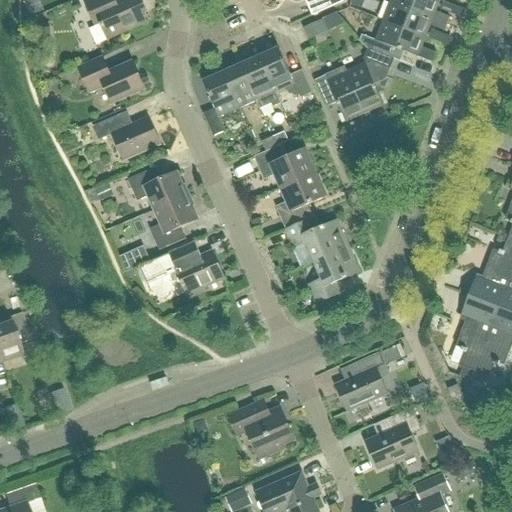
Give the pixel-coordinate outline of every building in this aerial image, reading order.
[(98,16),(101,23),(97,25),(93,27),(91,33),(97,45),(108,40),(147,23),(141,10),(145,8),(141,0),(122,0),(116,3),(115,0),(86,0),(84,1),(92,19),(98,16)] [(294,0),(314,0),(316,3),(320,13),(343,3),(344,0),(291,0),(292,1),(294,0)] [(391,2),(391,3),(448,25),(450,18),(436,12),(440,0),(394,0),(393,3),(391,2)] [(445,31),(448,25),(391,3),(393,4),(386,22),(384,21),(384,22),(426,38),(431,26),(445,31)] [(422,48),(426,38),(384,22),(385,23),(379,41),(377,40),(376,41),(357,34),(357,46),(367,50),(394,60),(398,50),(433,63),(436,53),(422,48)] [(279,49),(261,57),(276,93),(287,88),(290,94),(299,95),(301,99),(313,94),(303,71),(291,76),(279,49)] [(347,72),(347,73),(365,114),(366,114),(365,112),(382,104),(383,106),(384,106),(379,94),(383,92),(387,83),(386,81),(387,80),(394,60),(367,50),(363,60),(365,64),(365,65),(366,66),(348,74),(347,72)] [(242,66),(257,101),(260,108),(271,103),(273,107),(281,103),(276,93),(261,57),(242,66)] [(112,104),(145,90),(133,62),(109,73),(103,58),(79,69),(90,93),(104,87),(112,104)] [(242,66),(223,74),(239,109),(257,101),(242,66)] [(326,77),(316,81),(327,107),(337,103),(346,123),(347,122),(346,120),(364,113),(365,114),(347,73),(346,73),(347,75),(330,83),(329,81),(328,81),(326,77)] [(216,109),(204,114),(214,137),(226,132),(220,118),(239,109),(223,74),(204,82),(216,109)] [(125,161),(161,145),(149,119),(125,129),(119,116),(94,128),(100,141),(113,135),(125,161)] [(285,132),(273,138),(278,147),(289,142),(285,132)] [(266,152),(278,147),(273,138),(262,143),(266,152)] [(275,176),(281,189),(316,174),(306,150),(282,161),(276,148),(254,158),(264,181),(275,176)] [(149,197),(155,211),(188,197),(177,173),(160,180),(155,169),(128,181),(138,202),(149,197)] [(316,174),(281,189),(287,203),(276,208),(286,230),(308,221),(303,208),(327,198),(316,174)] [(198,221),(188,197),(155,211),(161,225),(150,230),(160,251),(186,240),(181,228),(198,221)] [(306,244),(314,262),(349,247),(337,221),(313,232),(309,221),(285,231),(293,250),(306,244)] [(478,275),(469,296),(499,308),(511,275),(511,239),(509,239),(504,252),(500,251),(499,252),(494,250),(483,278),(478,275)] [(146,283),(172,271),(176,269),(189,298),(205,291),(204,288),(224,279),(213,253),(199,259),(197,255),(200,254),(195,243),(139,267),(146,283)] [(349,247),(314,262),(322,280),(309,286),(318,304),(341,294),(336,283),(360,273),(349,247)] [(511,275),(499,308),(511,312),(511,275)] [(474,372),(499,308),(469,296),(461,317),(467,320),(456,347),(462,349),(461,351),(465,352),(459,366),(463,368),(459,376),(470,381),(474,372)] [(511,312),(499,308),(474,372),(489,378),(495,364),(499,365),(499,364),(505,366),(511,347),(511,312)] [(21,318),(0,325),(0,360),(1,364),(23,356),(19,345),(30,341),(21,314),(20,315),(21,318)] [(348,412),(387,395),(393,392),(395,386),(386,367),(401,361),(395,346),(359,363),(363,374),(337,386),(348,412)] [(458,386),(448,390),(452,399),(462,395),(458,386)] [(271,416),(264,401),(229,417),(238,437),(247,433),(253,445),(257,443),(264,459),(286,449),(284,446),(295,441),(282,411),(271,416)] [(422,431),(413,409),(391,419),(395,430),(366,443),(378,470),(418,452),(411,436),(422,431)] [(23,428),(20,419),(9,423),(12,431),(23,428)] [(457,476),(476,468),(472,458),(453,466),(457,476)] [(309,488),(307,484),(302,473),(257,492),(266,511),(284,511),(287,511),(319,511),(313,499),(317,497),(313,487),(309,488)] [(449,491),(443,477),(417,488),(422,501),(397,511),(446,511),(439,495),(449,491)] [(27,511),(25,504),(39,499),(35,485),(12,493),(16,507),(0,511),(27,511)] [(226,498),(232,511),(235,511),(253,504),(245,489),(226,498)]
